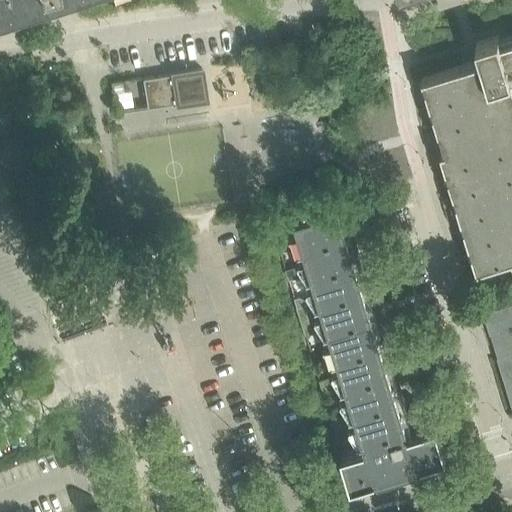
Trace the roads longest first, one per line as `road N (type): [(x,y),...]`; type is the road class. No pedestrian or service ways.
road 1 (residential): [(49,44),(374,0)]
road 2 (residential): [(500,476),(419,195)]
road 3 (residential): [(107,511),(21,264)]
